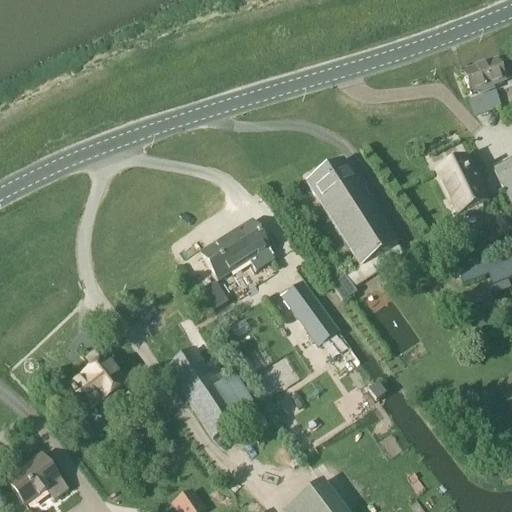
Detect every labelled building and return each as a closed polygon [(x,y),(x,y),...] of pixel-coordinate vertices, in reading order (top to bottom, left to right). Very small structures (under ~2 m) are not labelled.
[(497,60),(461,72),(470,98),(479,95),(493,90),(505,86),(503,78),(501,74),(498,64),(497,60)] [(480,98),(468,102),(474,118),(486,114),(500,109),(495,93),(480,98)] [(434,174),(456,220),(487,205),(465,159),(434,174)] [(360,270),(396,246),(343,163),(306,186),(360,270)] [(511,213),(511,165),(493,175),(511,213)] [(256,276),(273,264),(266,253),(267,252),(251,226),(203,258),(218,283),(247,264),(256,276)] [(487,265),(461,275),(464,284),(488,275),(493,287),(494,286),(495,288),(507,284),(511,282),(511,281),(511,264),(509,256),(502,259),(487,264),(487,265)] [(343,280),(331,289),(343,304),(354,296),(343,280)] [(303,288),(283,302),(318,350),(338,336),(303,288)] [(212,441),(253,414),(206,342),(165,369),(212,441)] [(86,417),(126,389),(101,354),(88,363),(94,372),(67,391),(86,417)] [(53,502),(66,494),(42,459),(7,483),(25,509),(47,493),(53,502)] [(336,511),(318,488),(285,511),(336,511)] [(204,511),(205,511),(192,492),(170,508),(173,511),(204,511)]
